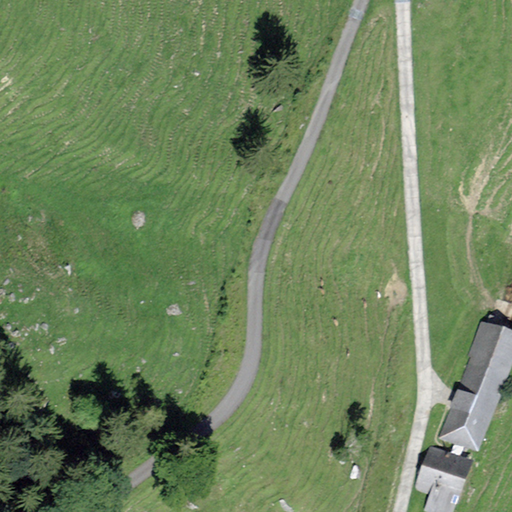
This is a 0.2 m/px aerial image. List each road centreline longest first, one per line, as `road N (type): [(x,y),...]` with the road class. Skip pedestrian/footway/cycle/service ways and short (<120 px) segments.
road 1 (unclassified): [(362,0),(268,223),(248,373),(218,414),(96,511)]
road 2 (track): [(404,0),(426,394),(401,511)]
